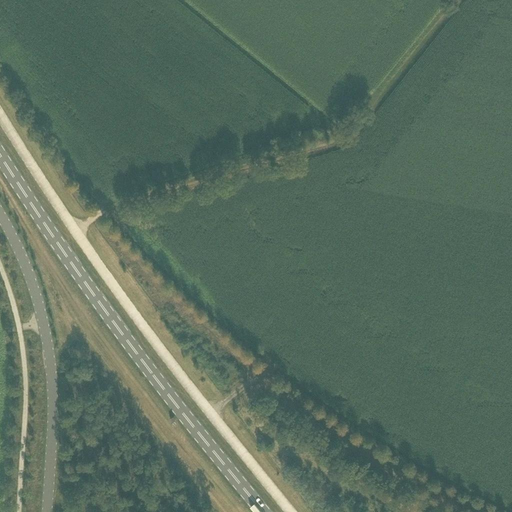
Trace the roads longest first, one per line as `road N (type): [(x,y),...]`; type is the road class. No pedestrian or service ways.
road 1 (unclassified): [(288,511),(86,251),(0,116)]
road 2 (track): [(73,231),(132,197),(341,139),(461,0)]
road 3 (primary): [(261,511),(113,323),(0,156)]
road 4 (tertiary): [(0,215),(43,326),(52,431),(45,511)]
